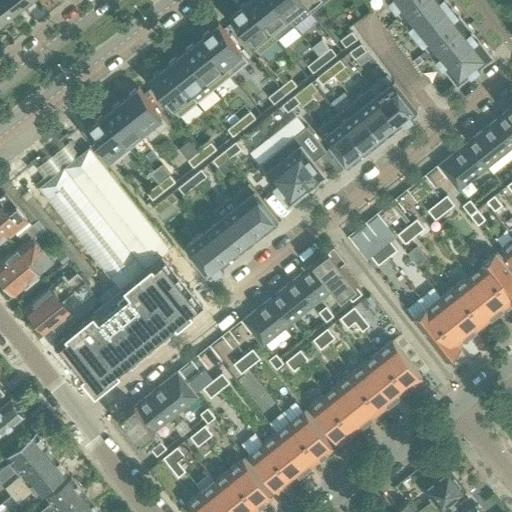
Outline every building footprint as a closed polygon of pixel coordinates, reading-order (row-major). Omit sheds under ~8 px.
[(0,0),(0,22),(17,9),(9,0),(0,0)] [(9,0),(17,9),(29,0),(9,0)] [(247,0),(246,0),(230,14),(253,44),(271,30),(247,0)] [(275,0),(247,0),(271,30),(288,16),(275,0)] [(303,0),(275,0),(288,16),(305,3),(303,0)] [(394,0),(457,79),(491,52),(449,0),(394,0)] [(219,22),(201,36),(231,74),(248,60),(219,22)] [(352,29),(340,39),(346,45),(357,36),(352,29)] [(201,36),(184,50),(214,87),(231,74),(201,36)] [(361,41),(350,50),(355,57),(367,48),(361,41)] [(331,46),(319,55),(325,62),(336,53),(331,46)] [(184,50),(167,63),(190,93),(191,93),(197,101),(214,87),(184,50)] [(319,55),(308,64),(313,71),(325,62),(319,55)] [(340,58),(328,67),(334,74),(345,65),(340,58)] [(167,63),(149,77),(179,115),(196,101),(190,93),(167,63)] [(328,67),(317,76),(323,83),(334,74),(328,67)] [(400,122),(418,109),(388,71),(371,85),(377,92),(400,122)] [(291,77),(280,86),(285,93),(297,84),(291,77)] [(151,138),(168,124),(138,86),(121,100),(145,130),(151,138)] [(268,95),(274,102),(285,93),(280,86),(268,95)] [(305,86),(294,95),(299,102),(311,93),(305,86)] [(361,105),(359,106),(377,129),(383,136),(400,122),(377,92),(361,105)] [(282,104),(288,111),(299,102),(294,95),(282,104)] [(121,100),(103,113),(116,129),(127,144),(145,130),(121,100)] [(509,108),(496,118),(511,138),(511,103),(508,106),(509,108)] [(359,106),(342,120),(343,122),(349,129),(366,150),(383,136),(377,129),(359,106)] [(250,110),(239,119),(244,126),(256,117),(250,110)] [(342,120),(336,112),(319,126),(348,164),(366,150),(349,129),(343,122),(342,120)] [(103,113),(86,127),(110,157),(127,144),(116,129),(103,113)] [(511,145),(511,138),(496,118),(468,140),(487,165),(501,154),(511,145)] [(239,119),(227,128),(233,135),(244,126),(239,119)] [(295,134),(277,148),(307,186),(325,172),(295,134)] [(439,163),(458,188),(487,165),(468,140),(439,163)] [(79,154),(69,141),(40,165),(50,177),(39,186),(120,288),(170,246),(90,146),(79,154)] [(211,141),(199,150),(205,157),(216,148),(211,141)] [(236,141),(224,150),(230,157),(241,148),(236,141)] [(260,162),(289,200),(307,186),(277,148),(260,162)] [(199,150),(188,159),(193,166),(205,157),(199,150)] [(224,150),(213,159),(218,166),(230,157),(224,150)] [(170,173),(158,183),(164,189),(175,180),(170,173)] [(190,177),(178,186),(184,193),(195,184),(190,177)] [(261,232),(279,219),(249,181),(232,195),(238,202),(261,232)] [(158,183),(147,192),(153,198),(164,189),(158,183)] [(0,217),(13,206),(16,204),(0,184),(0,217)] [(446,194),(437,201),(445,211),(454,203),(446,194)] [(261,232),(238,202),(232,195),(214,208),(220,216),(241,243),(244,246),(261,232)] [(495,195),(488,200),(496,210),(503,204),(495,195)] [(165,197),(153,206),(159,213),(170,204),(165,197)] [(462,204),(470,214),(477,208),(469,198),(462,204)] [(437,201),(428,209),(435,218),(445,211),(437,201)] [(10,236),(30,220),(16,204),(13,206),(0,217),(0,239),(8,233),(10,236)] [(478,209),(470,214),(478,224),(485,218),(478,209)] [(224,256),(227,260),(244,246),(241,243),(220,216),(203,230),(224,256)] [(416,218),(407,225),(414,235),(424,227),(416,218)] [(0,273),(4,278),(42,248),(34,238),(45,228),(37,219),(19,234),(26,243),(20,248),(18,245),(0,259),(0,273)] [(407,225),(397,232),(405,242),(414,235),(407,225)] [(203,230),(186,243),(209,274),(227,260),(224,256),(203,230)] [(389,239),(380,247),(387,256),(397,249),(389,239)] [(511,239),(502,247),(511,260),(511,239)] [(55,341),(54,342),(95,392),(213,294),(188,264),(172,245),(170,246),(120,288),(55,341)] [(416,245),(407,252),(417,265),(427,258),(416,245)] [(380,247),(370,254),(378,264),(387,256),(380,247)] [(15,292),(40,272),(53,261),(42,248),(4,278),(15,292)] [(313,263),(300,273),(320,298),(333,287),(341,297),(347,293),(356,285),(357,285),(328,249),(312,261),(313,263)] [(68,257),(63,250),(56,255),(61,262),(68,257)] [(511,272),(496,252),(481,263),(511,301),(510,301),(511,303),(511,272)] [(481,263),(468,274),(498,311),(510,301),(511,301),(481,263)] [(26,305),(37,318),(69,292),(84,279),(78,271),(68,280),(63,274),(26,305)] [(272,295),(292,320),(320,298),(300,273),(272,295)] [(468,274),(454,285),(484,322),(498,311),(468,274)] [(69,292),(37,318),(48,331),(72,311),(70,308),(93,289),(84,279),(69,292)] [(362,293),(356,285),(347,293),(352,300),(362,293)] [(454,285),(441,295),(471,333),(484,322),(454,285)] [(243,318),(263,343),(292,320),(272,295),(243,318)] [(441,295),(427,306),(457,343),(458,343),(471,333),(441,295)] [(354,305),(347,311),(353,319),(362,330),(369,324),(354,305)] [(334,315),(326,306),(319,311),(327,321),(334,315)] [(457,343),(427,306),(413,318),(445,358),(460,346),(458,343),(457,343)] [(347,311),(340,317),(346,325),(353,319),(347,311)] [(327,327),(320,333),(328,342),(335,336),(327,327)] [(320,333),(313,338),(321,348),(328,342),(320,333)] [(393,339),(378,350),(408,387),(422,376),(393,339)] [(253,347),(243,355),(251,365),(260,357),(253,347)] [(300,348),(293,354),(301,363),(308,358),(300,348)] [(378,350),(365,361),(394,398),(408,387),(378,350)] [(276,353),(269,358),(276,368),(284,362),(283,362),(276,353)] [(293,354),(286,360),(294,369),(301,363),(293,354)] [(243,355),(233,362),(241,372),(251,365),(243,355)] [(365,361),(351,372),(380,409),(394,398),(365,361)] [(177,370),(148,393),(168,418),(197,395),(177,370)] [(351,372),(338,383),(367,419),(380,409),(351,372)] [(219,374),(210,381),(217,391),(227,383),(219,374)] [(210,381),(200,389),(208,399),(217,391),(210,381)] [(338,383),(324,393),(353,430),(367,419),(338,383)] [(119,415),(147,451),(150,448),(160,440),(163,438),(155,428),(168,418),(148,393),(136,403),(135,402),(119,415)] [(353,430),(324,393),(310,405),(339,442),(353,430)] [(0,433),(1,433),(24,415),(11,399),(0,408),(0,433)] [(207,407),(200,412),(208,422),(215,416),(207,407)] [(304,409),(290,420),(319,457),(334,446),(304,409)] [(319,457),(290,420),(276,431),(306,468),(319,457)] [(205,424),(197,430),(205,439),(212,433),(205,424)] [(197,430),(190,435),(198,445),(205,439),(197,430)] [(18,468),(48,444),(37,431),(7,454),(11,460),(0,468),(0,478),(1,480),(18,468)] [(306,468),(276,431),(263,442),(292,479),(306,468)] [(166,447),(160,440),(150,448),(156,455),(166,447)] [(292,479),(263,442),(248,453),(278,490),(292,479)] [(28,480),(58,457),(48,444),(18,468),(22,473),(6,485),(12,493),(28,481),(28,480)] [(178,445),(170,451),(178,460),(185,455),(178,445)] [(163,457),(180,477),(187,471),(178,460),(170,451),(163,457)] [(28,481),(12,493),(18,500),(34,488),(38,493),(69,470),(58,457),(28,480),(28,481)] [(243,457),(228,469),(258,506),(272,494),(243,457)] [(158,462),(148,470),(153,476),(163,468),(158,462)] [(434,500),(418,511),(448,511),(456,506),(451,500),(465,488),(450,468),(425,487),(434,500)] [(228,469),(215,479),(240,511),(250,511),(258,506),(228,469)] [(56,511),(60,509),(84,489),(72,474),(47,494),(52,501),(38,511),(56,511)] [(240,511),(215,479),(202,490),(218,511),(240,511)] [(84,511),(96,503),(84,489),(60,509),(61,511),(84,511)] [(218,511),(202,490),(187,502),(195,511),(218,511)] [(395,511),(396,511),(417,511),(408,500),(395,511)] [(84,511),(103,511),(96,503),(84,511)]
